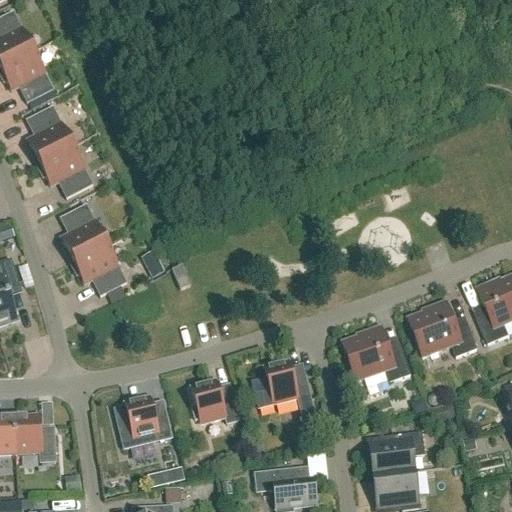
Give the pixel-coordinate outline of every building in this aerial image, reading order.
[(0,72),(33,55),(13,16),(0,22),(0,72)] [(54,64),(42,71),(33,55),(0,72),(0,79),(4,87),(6,86),(11,95),(20,90),(28,104),(26,105),(27,108),(54,94),(53,92),(65,86),(54,64)] [(73,150),(52,111),(26,125),(27,127),(29,126),(37,141),(27,146),(32,154),(29,155),(36,169),(73,150)] [(36,169),(43,183),(46,182),(50,190),(59,185),(67,200),(65,201),(66,203),(93,189),(73,150),(36,169)] [(106,248),(86,209),(60,223),(61,225),(63,224),(70,239),(61,244),(65,252),(63,253),(70,267),(106,248)] [(10,226),(0,229),(0,237),(2,243),(14,239),(10,226)] [(70,267),(77,281),(79,280),(84,288),(93,283),(101,298),(99,299),(100,301),(127,287),(106,248),(70,267)] [(151,256),(141,261),(152,282),(163,277),(151,256)] [(8,294),(19,290),(11,263),(0,266),(0,330),(8,329),(7,327),(17,323),(8,294)] [(180,293),(190,289),(182,270),(172,274),(180,293)] [(511,279),(500,285),(499,283),(486,289),(487,291),(477,295),(486,317),(475,322),(487,349),(508,340),(503,330),(503,329),(511,325),(511,279)] [(435,312),(434,310),(421,315),(422,317),(407,323),(422,362),(451,351),(455,362),(476,354),(466,326),(454,330),(446,308),(435,312)] [(503,330),(508,340),(511,338),(511,325),(503,329),(503,330)] [(385,376),(389,387),(410,380),(400,351),(389,355),(381,333),(370,337),(369,335),(356,340),(356,342),(341,347),(355,386),(385,376)] [(264,372),(266,382),(251,386),(257,412),(273,408),(297,402),(298,401),(303,423),(315,419),(309,398),(303,373),(291,377),(288,366),(264,372)] [(225,421),(227,428),(239,425),(230,393),(218,396),(215,386),(191,393),(196,411),(192,412),(195,424),(199,423),(201,428),(225,421)] [(434,398),(433,398),(432,398),(431,398),(430,399),(429,400),(428,401),(428,402),(428,403),(428,404),(428,405),(429,406),(430,407),(431,407),(431,408),(432,408),(433,408),(434,408),(435,408),(436,407),(437,407),(437,406),(438,406),(438,405),(438,404),(438,403),(438,402),(438,401),(438,400),(437,400),(437,399),(436,398),(435,398),(434,398)] [(114,414),(123,454),(172,442),(164,410),(152,413),(149,402),(125,408),(126,411),(114,414)] [(415,405),(412,410),(415,419),(428,414),(423,402),(415,405)] [(465,403),(455,407),(458,417),(469,413),(465,403)] [(449,411),(437,415),(438,421),(451,418),(449,411)] [(55,466),(53,432),(40,433),(40,421),(14,422),(15,457),(40,456),(41,467),(55,466)] [(14,422),(0,422),(0,457),(15,457),(14,422)] [(370,456),(373,481),(414,476),(412,461),(424,460),(421,438),(368,445),(370,456)] [(472,443),(463,445),(465,455),(474,453),(472,443)] [(180,473),(172,475),(175,486),(183,484),(180,473)] [(302,485),(301,473),(254,478),(256,497),(274,495),(275,511),(292,511),(293,511),(316,509),(313,484),(302,485)] [(417,511),(419,511),(414,476),(373,481),(376,511),(417,511)] [(79,479),(68,480),(69,495),(81,494),(79,479)] [(180,493),(168,493),(168,505),(180,505),(180,493)]
